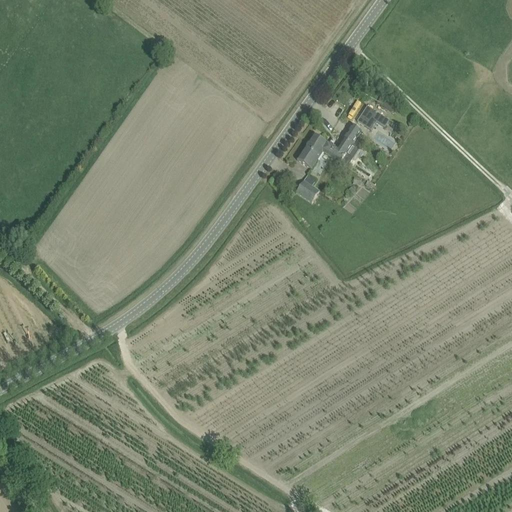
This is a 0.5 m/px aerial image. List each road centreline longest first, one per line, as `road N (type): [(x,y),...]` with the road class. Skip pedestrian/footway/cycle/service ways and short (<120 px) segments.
road 1 (tertiary): [(0,389),(93,339),(176,279),(383,0)]
road 2 (track): [(0,255),(93,339)]
